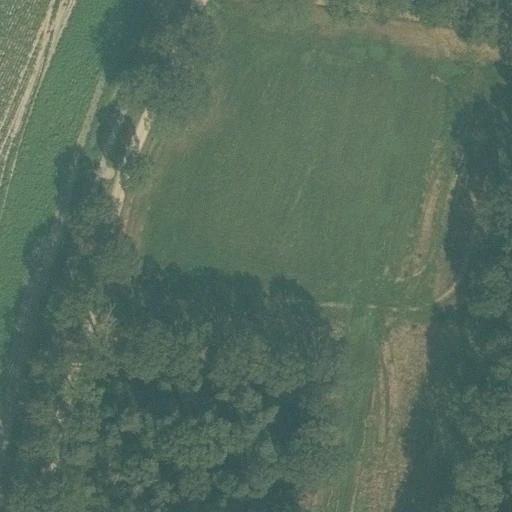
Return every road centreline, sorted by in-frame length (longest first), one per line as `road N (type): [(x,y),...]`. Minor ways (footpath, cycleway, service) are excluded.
road 1 (track): [(200,0),(122,172),(36,511)]
road 2 (track): [(511,22),(378,0)]
